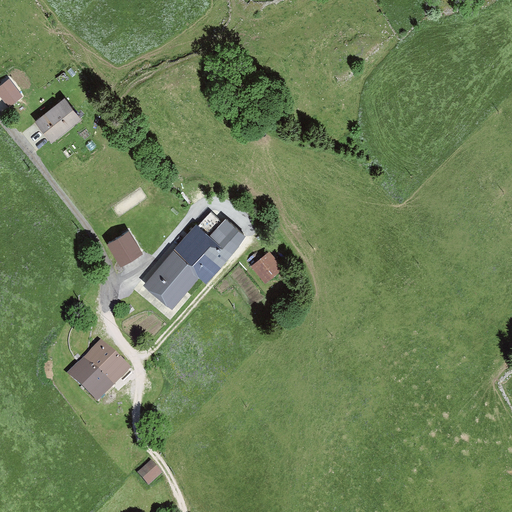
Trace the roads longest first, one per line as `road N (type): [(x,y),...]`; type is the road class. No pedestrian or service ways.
road 1 (unclassified): [(106,311),(100,247),(0,118)]
road 2 (track): [(183,511),(138,432),(139,371),(106,311)]
